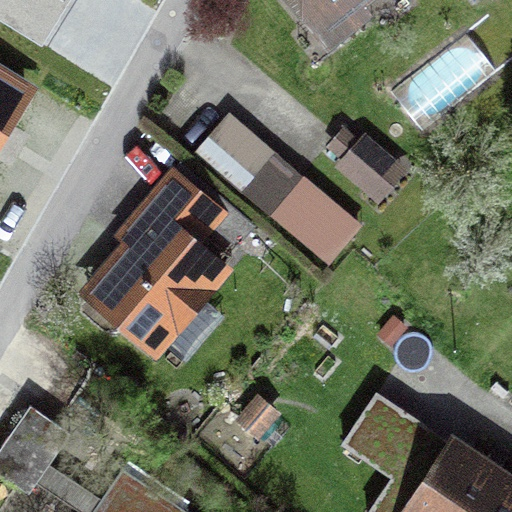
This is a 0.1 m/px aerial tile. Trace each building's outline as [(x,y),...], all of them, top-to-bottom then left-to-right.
[(288,0),(328,49),(375,14),(366,2),(367,0),(288,0)] [(0,143),(39,83),(0,58),(0,143)] [(362,222),(230,108),(194,149),(326,263),(362,222)] [(358,136),(343,122),(325,143),(340,157),(334,164),(378,203),(409,167),(365,128),(358,136)] [(254,224),(174,159),(115,231),(122,237),(78,291),(158,356),(234,262),(227,256),(254,224)] [(396,350),(413,331),(399,318),(382,336),(396,350)] [(446,434),(374,387),(340,438),(391,471),(364,511),(511,511),(511,460),(453,423),(446,434)] [(261,437),(282,410),(255,389),(234,417),(261,437)] [(196,511),(120,462),(100,493),(50,460),(72,426),(29,398),(0,442),(0,472),(28,490),(36,479),(87,511),(196,511)]
